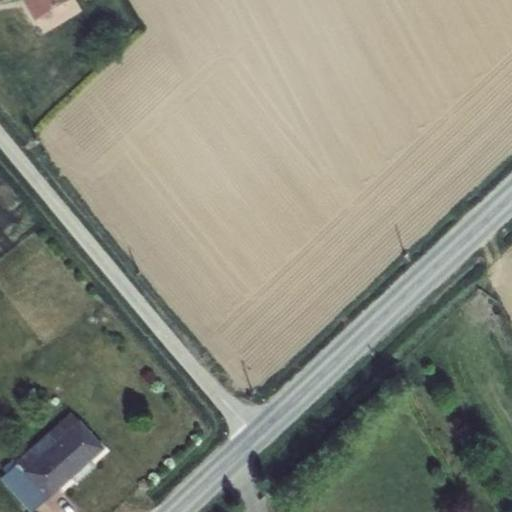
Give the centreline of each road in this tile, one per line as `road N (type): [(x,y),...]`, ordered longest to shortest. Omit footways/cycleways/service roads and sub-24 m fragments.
road 1 (unclassified): [(0,136),(255,438)]
road 2 (tertiary): [(511,196),(255,438)]
